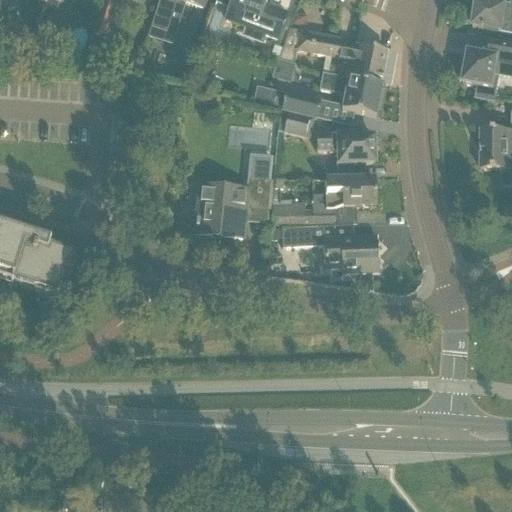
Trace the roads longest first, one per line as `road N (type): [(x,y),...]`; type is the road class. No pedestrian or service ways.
road 1 (residential): [(449,299),(400,316),(173,288),(89,215),(0,183)]
road 2 (residential): [(449,299),(413,142),(421,19)]
road 3 (secondary): [(449,422),(253,418),(186,427)]
road 4 (secondary): [(186,427),(248,439),(443,446)]
road 5 (secondary): [(0,408),(186,427)]
road 6 (residential): [(449,299),(449,422)]
